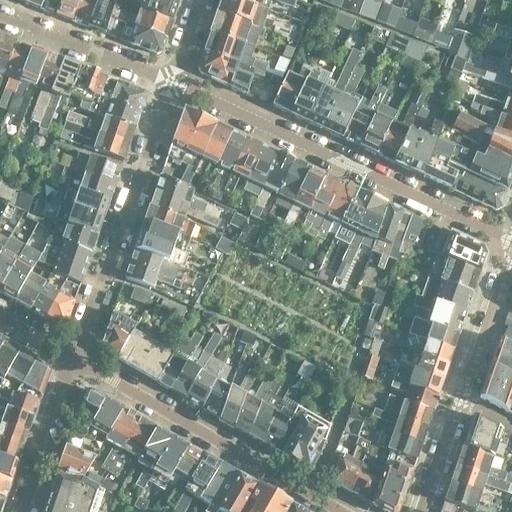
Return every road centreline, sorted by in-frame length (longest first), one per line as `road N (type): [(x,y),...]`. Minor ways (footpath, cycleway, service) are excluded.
road 1 (residential): [(170,83),(511,242)]
road 2 (residential): [(339,511),(72,358)]
road 3 (residential): [(170,83),(72,358)]
road 4 (residential): [(0,16),(170,83)]
road 5 (residential): [(72,358),(35,445),(21,511)]
road 6 (residential): [(459,398),(511,253)]
road 7 (residential): [(420,511),(459,398)]
